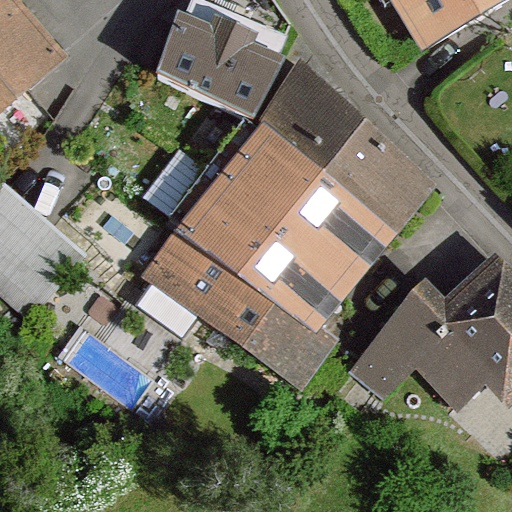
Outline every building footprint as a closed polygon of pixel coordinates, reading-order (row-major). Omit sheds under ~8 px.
[(27,0),(0,0),(0,136),(84,65),(27,0)] [(511,0),(398,0),(434,60),(511,13),(511,0)] [(451,197),(303,71),(185,21),(160,100),(200,116),(128,201),(188,241),(155,286),(312,399),(347,351),(337,339),(451,197)] [(0,290),(40,325),(97,262),(0,181),(0,290)] [(511,416),(511,272),(506,267),(459,313),(434,294),(362,381),(396,410),(427,380),(468,424),(495,399),(511,416)]
